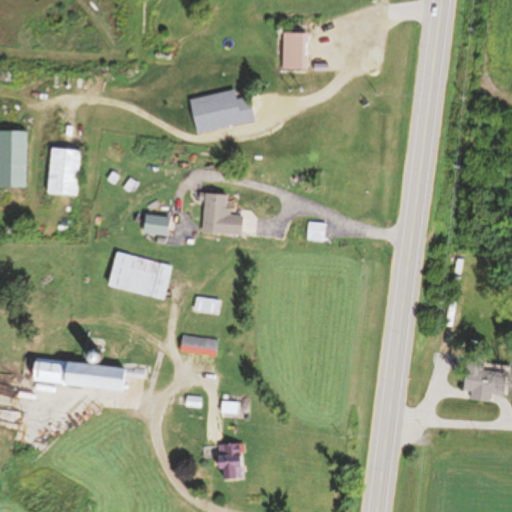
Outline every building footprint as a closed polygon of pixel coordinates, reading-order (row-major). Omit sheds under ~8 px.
[(283,34),(282,70),(308,71),(310,35),(283,34)] [(314,116),(314,146),(333,146),(333,136),(340,136),(339,116),(314,116)] [(53,152),(49,194),(77,197),(82,155),(53,152)] [(199,195),(199,204),(209,205),(207,232),(245,235),(246,221),(231,220),(233,198),(199,195)] [(169,220),(166,238),(145,235),(147,218),(169,220)] [(310,226),(309,241),(328,242),(329,227),(310,226)] [(117,256),(110,289),(164,300),(171,266),(117,256)] [(199,300),(197,312),(223,315),(225,303),(199,300)] [(183,355),(185,338),(219,343),(217,359),(183,355)] [(473,402),(473,399),(474,394),(466,393),(472,344),(511,348),(511,364),(508,395),(493,393),(492,401),(492,404),(473,402)] [(40,361),(37,385),(132,394),(133,380),(147,381),(148,371),(40,361)] [(60,432),(90,402),(84,395),(53,425),(60,432)] [(188,398),(187,409),(203,410),(204,400),(188,398)] [(223,405),(223,416),(242,416),(241,404),(223,405)] [(225,448),(226,456),(219,456),(220,471),(227,470),(227,481),(248,480),(245,447),(225,448)]
